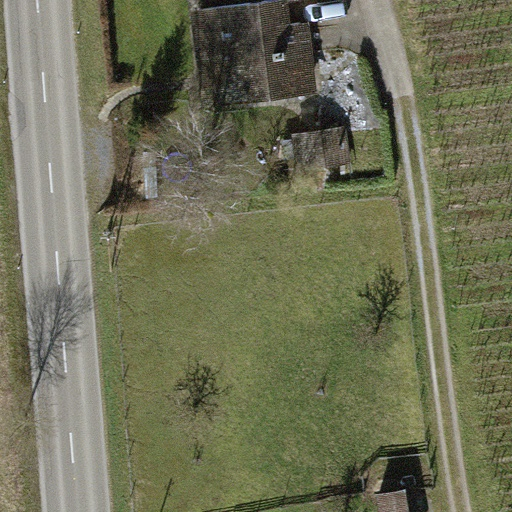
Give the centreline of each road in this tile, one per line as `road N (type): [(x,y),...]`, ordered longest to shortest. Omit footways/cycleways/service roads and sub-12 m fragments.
road 1 (track): [(457,511),(405,99),(378,0)]
road 2 (secondary): [(37,0),(78,511)]
